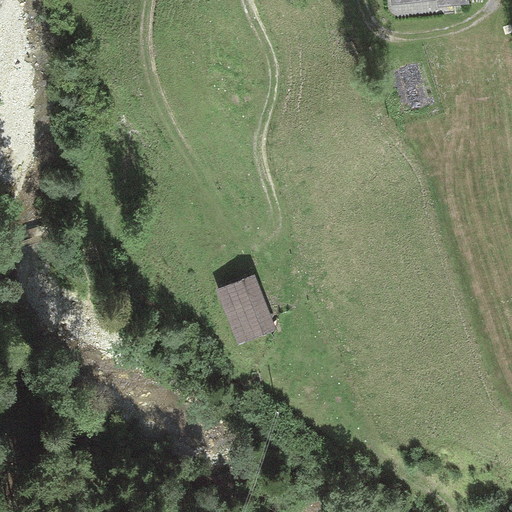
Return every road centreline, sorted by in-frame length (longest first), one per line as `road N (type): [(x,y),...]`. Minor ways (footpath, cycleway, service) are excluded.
road 1 (track): [(261,248),(289,309),(282,376),(453,511)]
road 2 (track): [(149,0),(145,42),(158,98),(234,231),(261,248)]
road 3 (track): [(261,248),(277,223),(260,154),(273,73),(247,0)]
road 4 (track): [(359,0),(375,31),(403,37),(456,28),(493,0)]
